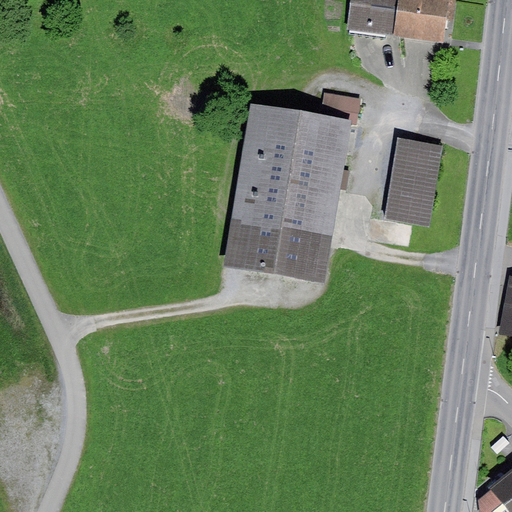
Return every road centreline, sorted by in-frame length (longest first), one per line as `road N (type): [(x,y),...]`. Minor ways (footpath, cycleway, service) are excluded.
road 1 (secondary): [(505,0),(463,363)]
road 2 (track): [(48,511),(69,464),(74,383),(0,209)]
road 3 (track): [(58,336),(254,299),(300,304)]
road 4 (secondary): [(463,363),(444,511)]
